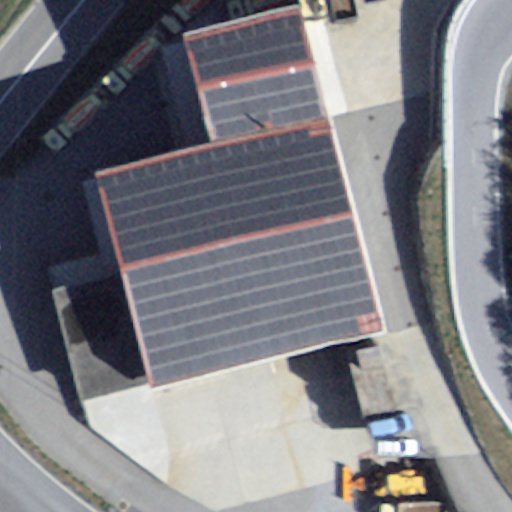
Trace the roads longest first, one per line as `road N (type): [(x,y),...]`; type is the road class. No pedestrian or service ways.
road 1 (tertiary): [(511,376),(490,346),(475,220),(472,87),(487,36),(511,15)]
road 2 (secondary): [(88,0),(0,103)]
